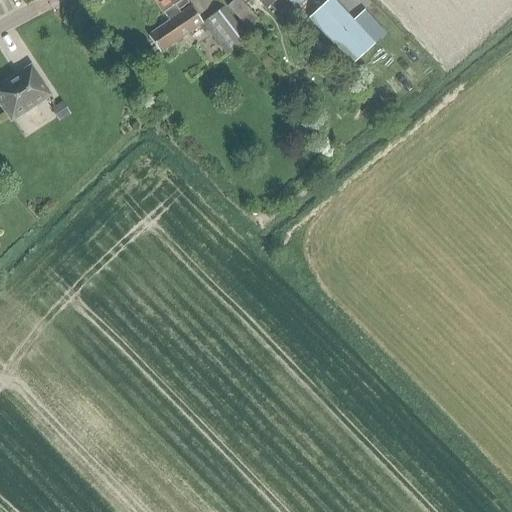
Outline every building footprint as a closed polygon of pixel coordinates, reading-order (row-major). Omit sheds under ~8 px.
[(153,0),(162,13),(163,13),(169,22),(147,36),(158,53),(202,23),(190,7),(180,14),(177,10),(188,3),(186,0),(153,0)] [(248,30),(258,20),(239,0),(232,0),(226,6),(248,30)] [(262,0),(259,3),(265,10),(275,0),(248,0),(249,0),(262,0)] [(332,0),(327,0),(308,18),(321,32),(351,65),(374,44),(373,44),(385,34),(363,10),(352,21),(332,0)] [(236,48),(247,38),(222,7),(210,16),(236,48)] [(0,103),(10,119),(47,95),(29,68),(0,87),(0,103)] [(70,114),(61,101),(50,109),(58,122),(70,114)]
